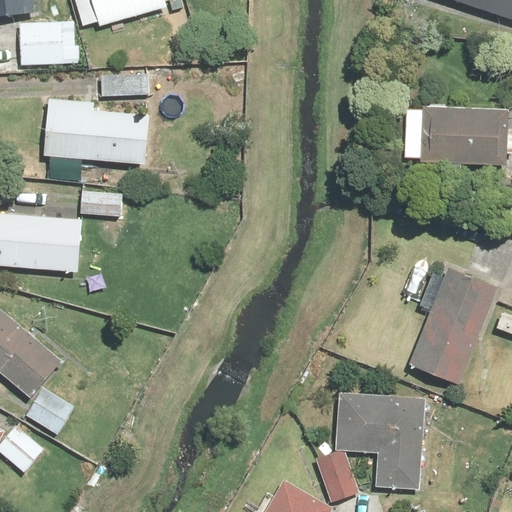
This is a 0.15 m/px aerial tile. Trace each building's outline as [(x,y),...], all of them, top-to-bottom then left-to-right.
[(0,0),(0,15),(43,12),(41,0),(0,0)] [(176,0),(98,0),(107,27),(178,5),(176,0)] [(511,0),(458,0),(511,15),(511,0)] [(68,18),(21,20),(23,64),(70,62),(68,18)] [(155,72),(105,72),(105,94),(155,95),(155,72)] [(104,99),(52,96),(49,156),(155,162),(158,113),(103,110),(104,99)] [(511,105),(410,103),(409,161),(511,163),(511,105)] [(130,189),(86,187),(85,214),(129,216),(130,189)] [(89,216),(0,210),(0,265),(86,271),(89,216)] [(502,291),(436,263),(418,306),(434,312),(412,365),(463,386),(502,291)] [(0,301),(0,375),(30,398),(66,352),(0,301)] [(47,387),(32,414),(67,434),(82,407),(47,387)] [(348,392),(344,450),(384,452),(382,485),(425,488),(430,398),(348,392)] [(0,447),(11,430),(0,423),(0,447)] [(19,424),(0,447),(32,474),(52,450),(19,424)] [(321,459),(337,498),(361,488),(344,450),(321,459)] [(273,511),(337,511),(340,508),(292,480),(273,511)]
